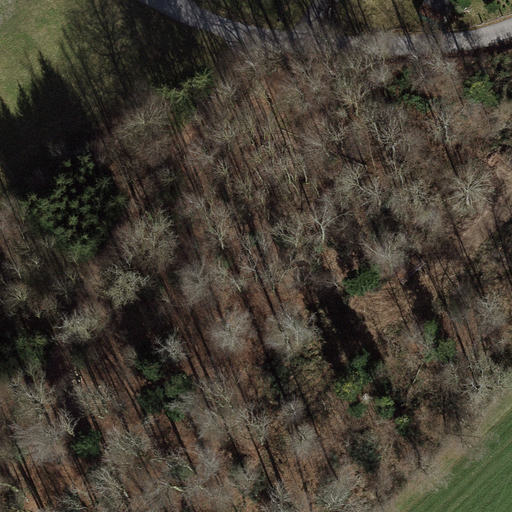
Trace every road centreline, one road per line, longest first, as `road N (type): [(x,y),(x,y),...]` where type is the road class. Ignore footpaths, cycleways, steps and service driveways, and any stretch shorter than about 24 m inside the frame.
road 1 (track): [(46,429),(74,315),(256,36)]
road 2 (unclassified): [(164,0),(227,28),(283,40),(395,45),(511,28)]
road 3 (track): [(511,207),(380,330)]
